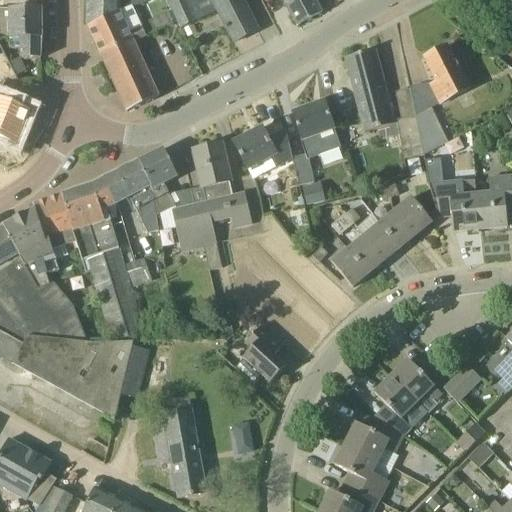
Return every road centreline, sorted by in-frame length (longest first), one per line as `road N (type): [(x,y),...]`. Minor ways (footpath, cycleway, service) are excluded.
road 1 (residential): [(277,511),(287,438),(324,362),(347,338),(409,298),(454,284),(511,280)]
road 2 (unclassified): [(71,127),(125,137),(162,129),(385,0)]
road 3 (residential): [(174,511),(0,412)]
road 4 (tertiary): [(71,127),(65,0)]
